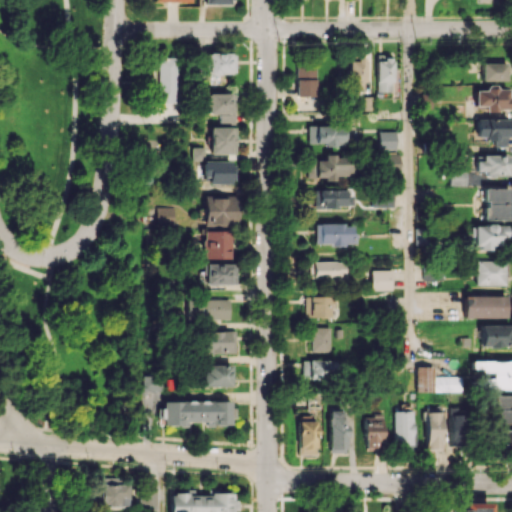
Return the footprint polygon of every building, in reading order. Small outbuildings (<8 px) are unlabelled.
[(234,52),(203,53),(204,74),(234,73),(234,52)] [(392,54),(375,54),(375,92),(392,91),(392,54)] [(157,101),(177,102),(178,57),(158,57),(157,101)] [(347,58),(346,90),(364,91),(364,59),(347,58)] [(505,63),(480,62),(480,80),(505,81),(505,63)] [(295,65),(296,95),(316,95),(315,64),(295,65)] [(510,86),(483,86),(483,90),(473,90),(473,109),(510,109),(510,86)] [(234,124),(234,93),(205,93),(205,113),(218,113),(218,124),(234,124)] [(505,146),(505,136),(511,136),(511,119),(475,119),(474,138),(493,138),(493,145),(505,146)] [(306,144),(322,143),(322,146),(343,146),(343,125),(306,125),(306,144)] [(235,127),(208,127),(209,154),(235,154),(235,127)] [(393,149),(393,131),(376,131),(376,149),(393,149)] [(204,160),(203,147),(190,147),(190,160),(204,160)] [(323,160),(305,159),(305,177),(324,177),(323,180),(334,181),(334,175),(349,175),(350,155),(323,154),(323,160)] [(397,154),(379,155),(380,171),(398,170),(397,154)] [(511,155),(480,155),(480,161),(473,160),(473,174),(511,174),(511,155)] [(207,183),(235,183),(236,161),(202,161),(201,176),(207,176),(207,183)] [(448,185),(465,186),(465,170),(448,170),(448,185)] [(370,207),(392,207),(392,187),(370,188),(370,207)] [(506,220),(507,188),(483,188),(482,219),(506,220)] [(351,195),(344,195),(344,189),(312,189),(312,207),(351,206),(351,195)] [(237,197),(203,196),(202,224),(236,225),(237,197)] [(174,206),(156,206),(156,223),(174,223),(174,206)] [(313,224),(313,245),(354,244),(353,223),(313,224)] [(500,248),(500,237),(506,237),(506,225),(472,224),(472,248),(500,248)] [(202,231),(203,259),(231,258),(230,230),(202,231)] [(475,259),(474,285),(505,286),(505,260),(475,259)] [(308,281),(346,280),(345,261),(307,261),(308,281)] [(236,285),(237,263),(204,262),(204,284),(236,285)] [(442,280),(441,269),(421,269),(421,280),(442,280)] [(390,289),(390,270),(369,270),(369,289),(390,289)] [(505,295),(461,295),(462,317),(505,317),(505,295)] [(331,316),(331,296),(303,296),(303,316),(331,316)] [(228,318),(228,299),(186,298),(186,318),(228,318)] [(511,346),(511,324),(478,324),(478,346),(511,346)] [(329,351),(328,327),(309,327),(310,351),(329,351)] [(235,352),(234,330),(201,331),(201,353),(235,352)] [(300,359),(300,379),(331,380),(332,360),(300,359)] [(511,360),(469,361),(470,369),(479,369),(479,372),(490,372),(490,379),(486,379),(486,389),(511,388),(511,360)] [(200,369),(205,369),(205,362),(229,362),(229,383),(200,384),(200,369)] [(459,393),(459,376),(432,376),(431,366),(414,366),(414,393),(459,393)] [(142,373),(161,373),(161,389),(141,388),(142,373)] [(165,377),(173,377),(173,388),(165,388),(165,377)] [(511,394),(492,394),(491,423),(511,423),(511,394)] [(161,399),(161,405),(158,406),(159,406),(157,406),(157,416),(162,415),(162,421),(170,421),(179,421),(179,424),(186,424),(186,419),(205,419),(205,425),(213,425),(213,422),(215,422),(215,424),(224,424),(224,422),(229,422),(229,417),(235,417),(235,407),(232,407),(232,406),(229,406),(229,399),(204,398),(203,397),(199,397),(198,398),(191,399),(190,397),(186,397),(184,399),(183,399),(183,397),(176,398),(161,399)] [(327,452),(344,452),(343,409),(326,410),(327,452)] [(412,444),(411,410),(391,411),(392,445),(412,444)] [(424,411),(423,449),(440,450),(441,411),(424,411)] [(294,454),(314,455),(315,413),(295,412),(294,454)] [(461,414),(447,414),(448,446),(462,445),(461,414)] [(381,415),(362,415),(361,447),(380,447),(381,415)] [(511,429),(493,430),(494,455),(511,454),(511,429)] [(127,484),(99,483),(99,506),(127,507),(127,484)] [(138,485),(156,485),(156,510),(139,510),(139,511),(133,511),(133,502),(138,502),(138,485)] [(167,511),(167,493),(171,493),(171,491),(183,491),(183,489),(192,489),(191,494),(207,494),(207,488),(216,488),(216,491),(231,491),(231,499),(238,499),(237,509),(231,509),(231,511),(167,511)]
